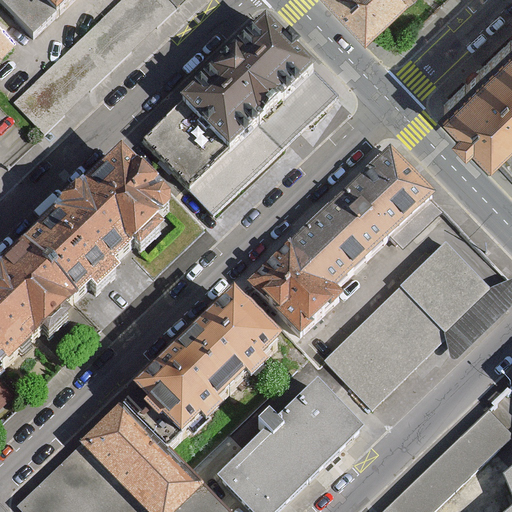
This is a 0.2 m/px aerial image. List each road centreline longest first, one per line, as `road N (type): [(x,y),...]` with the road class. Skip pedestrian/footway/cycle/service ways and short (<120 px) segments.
road 1 (residential): [(390,105),(0,477)]
road 2 (residential): [(0,228),(242,0)]
road 3 (residential): [(331,511),(511,339)]
road 4 (residential): [(390,105),(511,231)]
road 5 (residential): [(502,0),(390,105)]
road 6 (residential): [(290,0),(390,105)]
